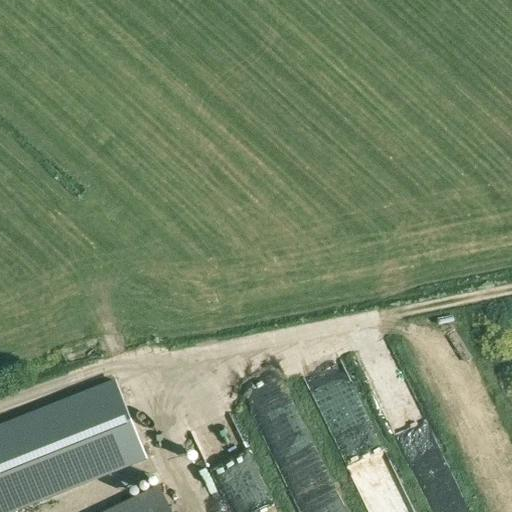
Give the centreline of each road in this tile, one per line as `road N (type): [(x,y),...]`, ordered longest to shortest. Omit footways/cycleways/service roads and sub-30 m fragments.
road 1 (track): [(0,404),(94,373),(511,290)]
road 2 (track): [(192,511),(122,367)]
